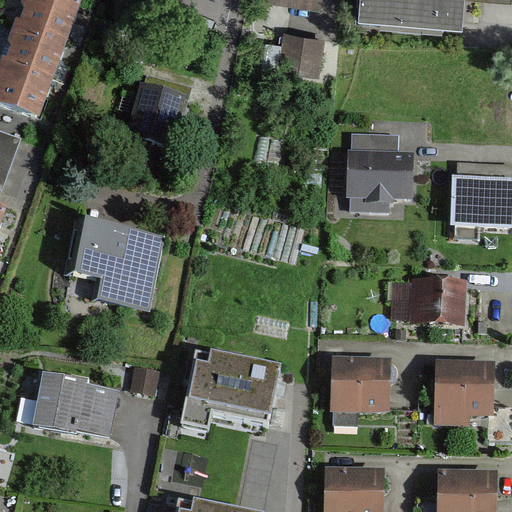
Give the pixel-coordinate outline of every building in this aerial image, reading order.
[(77,5),(62,0),(30,0),(21,27),(64,42),(77,5)] [(359,0),(358,14),(463,22),(464,0),(504,0),(511,1),(511,0),(359,0)] [(64,42),(21,27),(8,65),(51,80),(64,42)] [(327,46),(286,41),(282,76),(323,81),(327,46)] [(342,67),(343,45),(328,45),(327,67),(342,67)] [(51,80),(8,65),(0,88),(0,103),(38,117),(51,80)] [(182,106),(144,94),(128,145),(167,157),(182,106)] [(26,147),(0,137),(0,193),(8,196),(26,147)] [(400,146),(353,146),(353,213),(414,213),(414,165),(400,165),(400,146)] [(511,172),(453,172),(453,238),(511,238),(511,172)] [(165,241),(77,223),(66,278),(101,285),(97,305),(150,316),(165,241)] [(471,292),(420,288),(418,332),(468,335),(471,292)] [(281,378),(199,359),(186,411),(269,431),(281,378)] [(391,372),(337,369),(335,423),(389,426),(391,372)] [(494,376),(439,375),(438,430),(493,431),(494,376)] [(122,399),(46,383),(35,433),(111,449),(122,399)] [(383,511),(385,478),(328,477),(327,511),(383,511)] [(496,511),(497,479),(440,478),(439,511),(496,511)]
